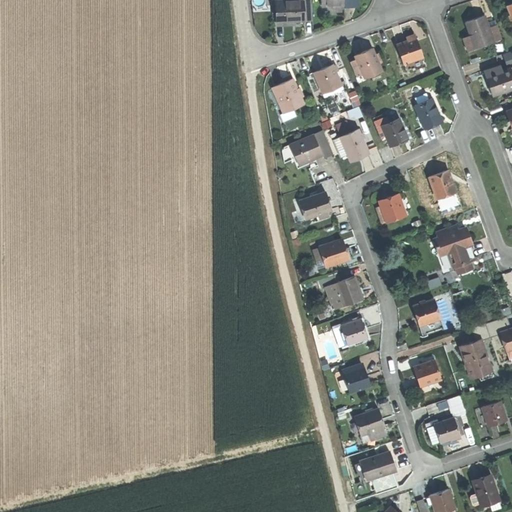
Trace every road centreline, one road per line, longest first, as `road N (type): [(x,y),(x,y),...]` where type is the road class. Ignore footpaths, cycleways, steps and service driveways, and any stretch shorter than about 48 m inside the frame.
road 1 (track): [(346,511),(266,191),(253,56)]
road 2 (residential): [(458,137),(360,183),(351,200),(387,298),(389,371),(424,471)]
road 3 (track): [(0,508),(326,431)]
road 4 (residential): [(386,17),(253,56),(242,0)]
road 5 (residential): [(458,137),(503,255),(511,258)]
